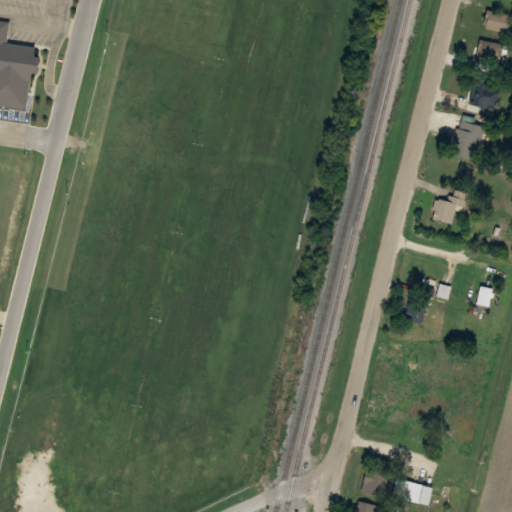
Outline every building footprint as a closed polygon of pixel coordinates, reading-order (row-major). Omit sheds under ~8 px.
[(509,34),(511,19),(511,14),(487,9),(483,28),(509,34)] [(35,46),(7,42),(9,20),(0,19),(0,104),(28,108),(35,46)] [(503,45),(483,40),(479,56),(499,61),(503,45)] [(503,85),(478,78),(471,102),(496,109),(503,85)] [(476,155),(477,123),(456,123),(456,155),(476,155)] [(468,193),(453,189),(451,197),(437,193),(431,218),(451,223),(455,205),(464,207),(468,193)] [(437,279),(424,275),(416,299),(410,297),(404,316),(423,322),(437,279)] [(427,506),(432,486),(399,478),(394,497),(427,506)] [(383,511),(385,507),(358,500),(354,511),(383,511)]
